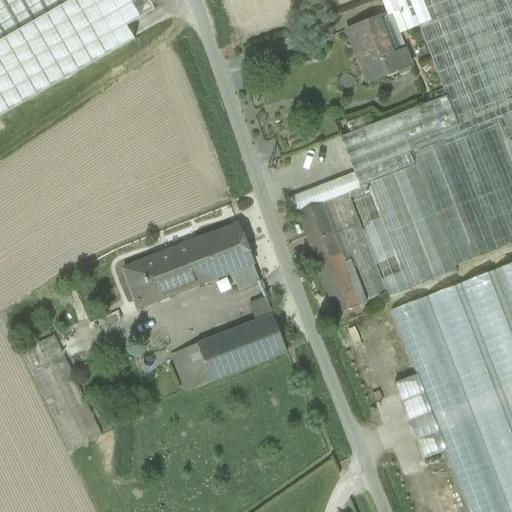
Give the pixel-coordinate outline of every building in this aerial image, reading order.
[(0,0),(0,38),(67,0),(0,0)] [(427,24),(429,23),(420,0),(394,0),(407,32),(417,28),(427,24)] [(511,0),(420,0),(429,23),(427,24),(465,121),(511,103),(511,0)] [(413,69),(392,16),(348,33),(369,86),(413,69)] [(459,137),(497,122),(511,116),(511,141),(505,144),(511,161),(511,103),(465,121),(427,24),(417,28),(444,97),(459,137)] [(411,155),(459,137),(444,97),(425,104),(432,121),(355,151),(349,134),(339,138),(355,177),(411,155)] [(432,121),(425,104),(391,118),(349,134),(355,151),(432,121)] [(344,122),(349,134),(391,118),(386,105),(344,122)] [(511,116),(497,122),(505,144),(511,141),(511,116)] [(459,137),(411,155),(456,270),(511,247),(511,161),(505,144),(497,122),(459,137)] [(346,195),(386,297),(388,302),(458,275),(456,270),(411,155),(355,177),(360,190),(346,195)] [(386,297),(346,195),(331,201),(371,302),(386,297)] [(320,206),(299,214),(323,278),(345,269),(343,265),(320,206)] [(235,227),(142,264),(157,304),(230,275),(238,294),(258,286),(235,227)] [(345,269),(323,278),(338,315),(366,304),(349,262),(343,265),(345,269)] [(142,264),(121,272),(137,312),(157,304),(142,264)] [(467,511),(511,511),(511,264),(390,312),(417,383),(395,391),(424,468),(447,459),(467,511)] [(264,301),(250,307),(256,324),(271,318),(264,301)] [(256,324),(197,348),(211,385),(286,355),(271,318),(256,324)] [(48,328),(24,339),(29,348),(52,337),(48,328)] [(100,437),(52,337),(29,348),(18,353),(66,453),(100,437)] [(197,348),(171,358),(185,395),(211,385),(197,348)]
